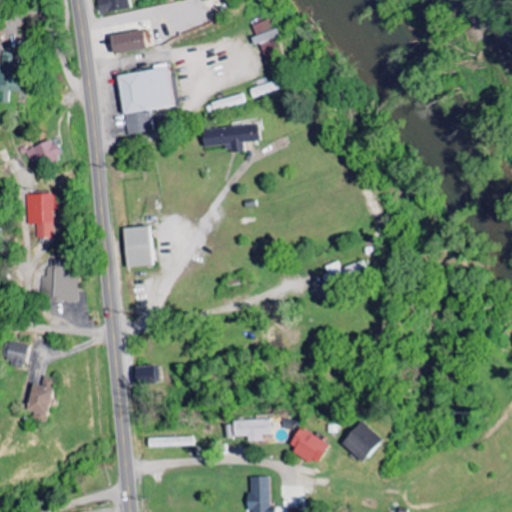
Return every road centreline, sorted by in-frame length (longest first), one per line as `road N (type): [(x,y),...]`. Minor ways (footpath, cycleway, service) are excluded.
road 1 (secondary): [(75,0),(130,511)]
road 2 (residential): [(86,67),(177,55),(200,65),(197,98),(175,124),(144,138)]
road 3 (residential): [(114,333),(152,320),(230,186)]
road 4 (residential): [(114,333),(33,325),(27,276),(0,253)]
road 5 (residential): [(127,470),(282,464)]
